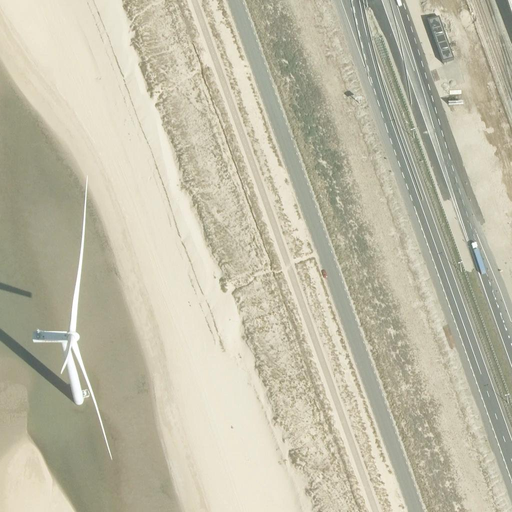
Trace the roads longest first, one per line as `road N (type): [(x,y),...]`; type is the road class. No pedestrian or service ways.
road 1 (unclassified): [(233,0),(415,511)]
road 2 (trunk): [(355,37),(511,466)]
road 3 (secondary): [(511,358),(387,0)]
